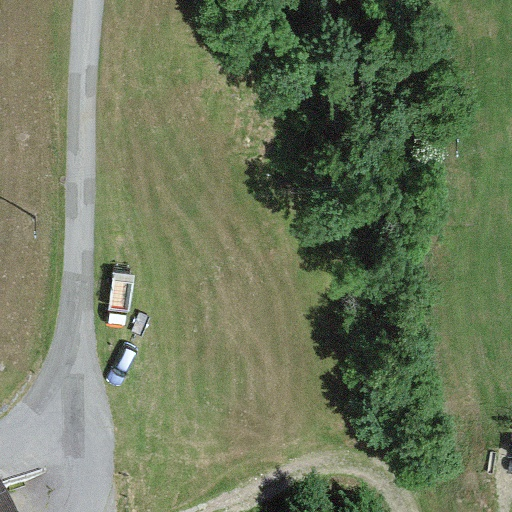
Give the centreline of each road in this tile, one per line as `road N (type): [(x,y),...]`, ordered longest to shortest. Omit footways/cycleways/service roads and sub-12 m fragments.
road 1 (unclassified): [(0,447),(36,433),(79,342),(85,0)]
road 2 (track): [(225,511),(325,461),(375,471),(402,511)]
